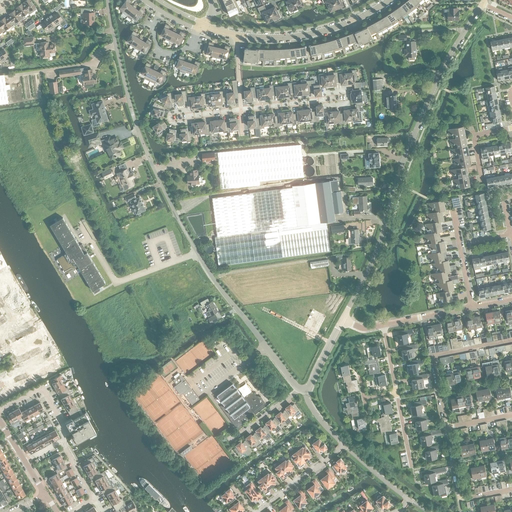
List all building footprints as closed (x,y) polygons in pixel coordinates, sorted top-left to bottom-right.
[(21,4),(29,15),(36,9),(29,0),(25,0),(23,2),(25,4),(22,5),(21,4)] [(131,0),(125,0),(124,3),(123,2),(120,5),(121,6),(121,7),(125,10),(129,4),(130,4),(132,1),(131,0)] [(293,10),(297,8),(293,0),(290,0),(287,1),(289,5),(286,6),(290,15),(294,13),(293,10)] [(293,0),(297,8),(303,6),(300,0),(293,0)] [(326,2),(330,11),(336,8),(332,0),(322,0),(324,3),(326,2)] [(332,0),(336,8),(341,6),(342,9),(346,7),(343,0),(332,0)] [(412,11),(416,8),(409,0),(407,0),(405,2),(412,11)] [(226,6),(228,10),(238,6),(236,1),(226,6)] [(408,15),(412,11),(405,2),(401,5),(408,15)] [(29,15),(21,4),(19,4),(18,5),(18,6),(16,7),(17,9),(15,11),(14,10),(21,20),(25,17),(24,15),(27,13),(29,15)] [(129,4),(125,10),(124,11),(125,12),(124,13),(127,15),(128,15),(135,5),(134,4),(132,6),(130,4),(129,4)] [(135,5),(128,15),(127,15),(125,18),(126,19),(127,17),(131,20),(132,19),(134,17),(138,11),(135,8),(137,6),(135,5)] [(263,13),(267,22),(273,19),(269,10),(266,11),(264,5),(257,8),(260,14),(263,13)] [(403,18),(408,15),(401,5),(396,8),(403,18)] [(230,16),(240,11),(238,6),(228,10),(228,11),(230,16)] [(134,17),(138,20),(138,19),(139,20),(142,17),(141,16),(145,11),(141,7),(138,11),(134,17)] [(279,20),(283,18),(279,9),(276,10),(275,7),(269,10),(273,19),(278,17),(279,20)] [(80,13),(83,13),(83,20),(84,20),(84,24),(93,24),(93,20),(93,17),(94,16),(94,13),(89,13),(89,8),(80,9),(80,13)] [(403,18),(396,8),(393,11),(393,10),(391,11),(398,21),(397,19),(402,16),(403,18)] [(458,19),(459,18),(459,16),(458,15),(458,11),(457,11),(457,8),(450,8),(450,9),(444,9),(444,18),(448,18),(448,20),(458,19)] [(21,20),(14,10),(13,10),(11,11),(11,12),(9,14),(10,15),(8,17),(14,26),(18,23),(17,21),(20,19),(21,20)] [(393,25),(398,22),(398,21),(391,11),(389,12),(390,13),(386,15),(393,25)] [(51,14),(48,16),(55,26),(60,22),(59,21),(62,19),(57,13),(54,15),(54,14),(52,15),(51,14)] [(383,16),(381,17),(387,28),(388,28),(393,25),(386,15),(383,17),(383,16)] [(50,30),(55,26),(48,16),(45,19),(45,20),(44,21),(44,22),(41,24),(46,31),(49,29),(50,30)] [(0,21),(6,31),(7,31),(6,30),(9,27),(11,29),(14,26),(8,17),(5,19),(4,17),(2,19),(1,18),(0,19),(0,21)] [(382,31),(387,28),(381,17),(379,19),(376,21),(382,31)] [(382,31),(376,21),(371,24),(376,32),(380,29),(382,31)] [(165,36),(169,29),(169,30),(170,26),(166,23),(163,30),(162,29),(160,33),(161,33),(160,35),(164,38),(165,36)] [(371,34),(376,32),(371,24),(367,26),(373,39),(371,34)] [(362,44),(373,39),(367,26),(367,27),(355,33),(355,32),(354,32),(359,44),(362,43),(362,44)] [(169,41),(175,30),(173,29),(172,31),(169,30),(169,29),(165,36),(164,38),(166,38),(165,39),(169,41)] [(138,33),(133,30),(130,36),(129,35),(127,39),(128,39),(127,40),(131,43),(132,43),(136,37),(138,33)] [(176,31),(175,30),(169,41),(167,44),(168,45),(170,41),(173,43),(173,42),(175,43),(176,41),(179,34),(175,33),(176,31)] [(182,39),(185,33),(180,31),(179,34),(176,41),(180,44),(181,43),(182,43),(183,40),(182,39)] [(359,44),(354,32),(350,34),(354,45),(355,44),(359,43),(359,44)] [(353,45),(353,47),(356,46),(355,44),(354,45),(350,34),(345,36),(349,47),(349,46),(348,44),(353,42),(354,45),(353,45)] [(136,37),(132,43),(131,43),(131,44),(132,45),(131,46),(135,48),(142,37),(140,36),(139,38),(136,37)] [(343,48),(345,48),(349,47),(345,36),(340,37),(343,48)] [(141,50),(141,49),(145,43),(145,42),(142,41),(143,38),(142,37),(135,48),(133,51),(133,52),(135,49),(139,51),(139,50),(141,50)] [(340,37),(335,39),(338,50),(342,49),(343,51),(345,50),(345,48),(343,48),(340,37)] [(145,43),(141,49),(146,52),(146,51),(147,52),(149,48),(148,48),(152,42),(147,39),(145,42),(145,43)] [(335,39),(330,41),(333,52),(334,51),(338,50),(335,39)] [(211,55),(211,56),(214,43),(209,41),(207,48),(206,48),(205,52),(206,52),(206,53),(211,54),(211,55)] [(334,51),(333,52),(330,41),(325,42),(328,53),(332,52),(332,54),(335,54),(334,51)] [(415,60),(415,56),(416,56),(415,41),(407,42),(407,49),(404,49),(404,56),(407,55),(407,57),(408,56),(408,60),(415,60)] [(48,52),(54,51),(53,44),(48,44),(48,42),(39,43),(41,56),(48,56),(48,52)] [(216,58),(219,45),(217,45),(217,47),(213,47),(214,43),(211,56),(212,56),(212,57),(216,58)] [(324,54),(323,54),(320,43),(315,44),(317,56),(321,55),(322,57),(324,56),(324,54)] [(221,46),(219,45),(216,58),(215,61),(216,61),(217,58),(220,59),(221,58),(222,58),(225,45),(224,49),(221,48),(221,46)] [(230,46),(225,45),(222,58),(223,57),(228,58),(228,57),(229,57),(230,53),(229,53),(230,46)] [(295,59),(295,61),(298,61),(298,59),(297,59),(296,59),(295,47),(290,48),(291,59),(295,59)] [(246,61),(258,62),(259,49),(253,48),(253,49),(245,48),(243,60),(246,60),(246,61)] [(176,66),(177,66),(176,68),(180,69),(185,57),(180,55),(177,61),(176,61),(175,65),(176,65),(176,66)] [(185,57),(180,69),(179,72),(184,73),(185,72),(190,60),(188,59),(187,62),(183,61),(185,57)] [(191,61),(190,60),(185,72),(184,73),(184,75),(184,76),(186,72),(189,74),(190,73),(191,73),(192,72),(194,64),(191,63),(191,61)] [(192,72),(197,73),(198,73),(199,69),(198,69),(200,62),(195,60),(194,64),(192,72)] [(139,73),(145,76),(151,64),(147,62),(144,68),(142,67),(139,73)] [(151,64),(145,76),(144,78),(149,81),(150,79),(150,80),(156,68),(154,67),(153,69),(150,68),(151,64)] [(79,68),(58,71),(59,77),(80,74),(80,73),(84,73),(84,76),(82,76),(83,84),(96,82),(96,81),(96,80),(96,79),(95,79),(95,74),(92,75),(91,69),(84,70),(80,71),(79,68)] [(150,80),(150,79),(149,81),(155,83),(162,69),(161,69),(160,73),(156,71),(157,69),(156,68),(150,80)] [(166,71),(162,69),(155,83),(156,82),(160,84),(162,81),(163,82),(164,78),(163,78),(166,71)] [(347,74),(348,85),(352,84),(352,83),(354,83),(354,81),(357,80),(356,70),(351,70),(351,73),(347,74)] [(342,71),(337,72),(338,82),(341,82),(341,84),(344,84),(344,85),(348,85),(347,74),(342,74),(342,71)] [(333,75),(328,76),(330,87),(333,86),(333,85),(334,85),(336,85),(336,83),(338,82),(337,72),(333,72),(333,75)] [(330,87),(328,76),(323,76),(323,74),(318,74),(320,84),(320,85),(323,84),(323,87),(325,86),(326,86),(326,87),(330,87)] [(0,75),(0,104),(8,103),(6,90),(10,89),(9,85),(5,86),(4,75),(0,75)] [(373,80),(373,90),(375,90),(375,92),(380,92),(380,90),(383,89),(383,85),(383,79),(373,80)] [(311,91),(310,80),(306,81),(306,84),(301,84),(302,95),(306,95),(306,94),(307,94),(309,93),(308,91),(311,91)] [(320,95),(321,95),(320,85),(320,84),(315,85),(314,80),(310,80),(311,91),(314,91),(315,95),(316,95),(316,96),(321,95),(320,95)] [(58,92),(56,82),(49,83),(50,93),(58,92)] [(302,95),(301,84),(296,85),(296,82),(292,83),(293,93),(296,93),(296,95),(298,95),(299,95),(299,96),(302,95)] [(283,86),(284,97),(288,97),(288,96),(290,96),(290,93),(293,93),(292,83),(287,83),(287,86),(283,86)] [(273,85),(274,95),(277,95),(277,97),(279,97),(280,97),(280,98),(284,97),(283,86),(278,87),(278,84),(273,85)] [(272,96),(274,95),(273,85),(269,85),(269,88),(264,89),(265,100),(269,99),(269,98),(270,98),(272,98),(272,96)] [(255,87),(256,97),(259,97),(259,99),(261,99),(262,99),(262,100),(265,100),(264,89),(259,89),(259,86),(255,87)] [(245,91),(246,97),(247,101),(248,101),(248,102),(253,101),(252,100),(253,100),(253,98),(256,97),(255,87),(250,88),(250,90),(245,91)] [(356,105),(357,105),(363,104),(363,101),(364,100),(364,99),(364,98),(364,97),(363,97),(363,96),(361,96),(360,90),(361,90),(361,87),(354,88),(355,91),(352,91),(352,94),(351,94),(352,99),(353,99),(353,102),(356,101),(356,105)] [(234,98),(234,92),(228,93),(228,90),(223,91),(224,101),(227,101),(227,103),(228,103),(228,104),(233,103),(234,102),(234,98)] [(387,109),(390,108),(390,110),(391,111),(392,111),(394,111),(395,111),(395,109),(395,108),(396,108),(395,95),(392,95),(391,90),(384,91),(384,96),(386,96),(387,109)] [(186,95),(186,91),(181,91),(182,94),(176,95),(177,101),(177,100),(178,105),(179,104),(179,105),(184,105),(184,104),(184,101),(187,101),(186,95)] [(214,95),(216,106),(219,105),(219,104),(220,104),(222,104),(222,102),(224,101),(223,91),(219,91),(219,94),(214,95)] [(173,92),(167,93),(167,96),(162,99),(165,104),(167,107),(168,107),(168,108),(173,106),(172,105),(173,105),(172,103),(175,101),(173,92)] [(209,92),(205,93),(206,103),(209,103),(209,105),(211,105),(212,105),(212,106),(216,106),(214,95),(209,95),(209,92)] [(206,103),(205,93),(200,93),(201,96),(196,97),(197,108),(201,107),(201,106),(203,106),(203,104),(206,103)] [(186,95),(187,101),(187,106),(190,105),(191,108),(193,107),(193,108),(197,108),(196,97),(191,97),(191,95),(186,95)] [(487,106),(489,105),(498,104),(497,98),(488,100),(486,100),(487,106)] [(107,120),(108,120),(102,101),(92,104),(94,109),(90,110),(91,115),(95,114),(97,123),(102,121),(102,122),(107,121),(107,120)] [(164,111),(164,110),(162,110),(163,107),(155,102),(152,107),(154,109),(152,114),(158,116),(158,115),(162,117),(162,116),(163,116),(165,112),(164,111)] [(319,116),(323,116),(324,116),(324,115),(323,106),(322,106),(322,105),(317,105),(317,106),(316,106),(317,111),(314,111),(315,122),(319,121),(319,116)] [(355,108),(351,109),(352,120),(353,123),(362,121),(361,111),(358,111),(357,109),(355,109),(355,108)] [(298,113),(295,114),(297,124),(301,124),(301,121),(305,120),(304,109),(300,110),(300,111),(298,111),(298,113)] [(311,122),(315,122),(314,111),(311,112),(311,110),(308,110),(308,109),(304,109),(305,120),(310,120),(311,122)] [(345,113),(342,113),(343,124),(348,123),(347,120),(352,120),(351,109),(347,109),(347,110),(346,110),(345,111),(345,113)] [(289,111),(286,112),(287,122),(292,122),(292,125),(297,124),(295,114),(292,114),(292,112),(290,112),(289,112),(289,111)] [(329,123),(334,122),(332,111),(329,112),(328,113),(326,113),(326,115),(324,115),(324,116),(323,116),(325,126),(329,125),(329,123)] [(339,124),(343,124),(342,113),(339,114),(339,111),(337,112),(337,111),(336,112),(336,111),(332,111),(334,122),(339,121),(339,124)] [(280,116),(277,116),(278,126),(282,126),(282,123),(287,122),(286,112),(282,112),(282,113),(281,113),(279,113),(280,116)] [(274,127),(278,126),(277,116),(274,116),(274,114),(272,114),(271,114),(271,113),(267,114),(268,125),(273,124),(274,127)] [(261,118),(258,118),(260,129),(264,128),(264,125),(268,125),(267,114),(263,114),(263,115),(261,115),(261,118)] [(255,129),(260,129),(258,118),(255,118),(255,116),(254,116),(254,115),(249,116),(249,117),(249,121),(248,121),(249,127),(255,126),(255,129)] [(230,121),(227,122),(228,132),(233,132),(232,129),(238,128),(237,122),(236,122),(236,118),(235,118),(230,118),(230,119),(229,119),(230,121)] [(221,119),(217,120),(219,131),(223,130),(224,133),(228,132),(227,122),(224,122),(224,120),(222,120),(221,120),(221,119)] [(214,131),(219,131),(217,120),(213,120),(214,121),(213,121),(211,121),(211,124),(208,124),(210,135),(214,134),(214,131)] [(164,122),(163,122),(163,121),(159,124),(159,123),(154,126),(157,131),(155,133),(159,138),(166,131),(164,128),(166,127),(166,126),(164,122)] [(205,135),(210,135),(208,124),(206,124),(205,122),(203,122),(203,121),(199,122),(200,133),(205,132),(205,135)] [(191,131),(191,137),(196,136),(195,133),(200,133),(199,122),(195,122),(195,123),(192,124),(193,126),(190,126),(190,131),(191,131)] [(84,135),(94,132),(91,124),(82,127),(84,135)] [(453,139),(465,136),(463,127),(448,129),(449,135),(453,134),(454,137),(452,137),(453,139)] [(192,141),(191,137),(191,131),(190,131),(188,131),(187,129),(186,129),(186,128),(182,129),(182,130),(181,130),(181,134),(181,140),(187,139),(187,142),(192,141)] [(173,140),(173,143),(179,143),(179,134),(176,133),(176,131),(175,130),(171,129),(170,130),(170,129),(169,133),(168,133),(167,139),(173,140)] [(87,147),(92,146),(95,145),(95,142),(100,141),(98,133),(84,137),(87,147)] [(454,147),(454,149),(467,146),(465,136),(453,139),(450,139),(451,145),(455,144),(456,147),(454,147)] [(120,151),(119,149),(122,148),(119,143),(118,143),(115,138),(111,140),(109,137),(105,139),(111,150),(108,151),(111,159),(116,157),(117,156),(118,156),(118,155),(119,155),(120,154),(120,153),(120,152),(120,151)] [(215,160),(218,160),(221,189),(259,185),(259,181),(304,177),(301,145),(217,152),(217,153),(214,153),(215,160)] [(456,158),(469,156),(467,146),(454,149),(452,149),(453,155),(457,154),(458,157),(456,157),(456,158)] [(215,161),(215,160),(214,153),(202,154),(203,162),(215,161)] [(379,153),(369,154),(370,167),(380,166),(379,153)] [(458,168),(466,167),(471,166),(469,156),(456,158),(454,159),(455,164),(459,164),(460,166),(458,167),(458,168)] [(455,178),(455,179),(468,177),(466,167),(458,168),(451,170),(452,175),(456,174),(457,177),(455,178)] [(134,185),(132,181),(131,179),(135,177),(132,172),(128,174),(126,170),(127,169),(117,173),(119,178),(116,180),(120,188),(124,186),(125,189),(134,185)] [(190,176),(187,176),(188,184),(192,184),(192,185),(192,186),(193,186),(194,187),(195,186),(196,186),(196,185),(196,184),(199,183),(198,175),(197,175),(197,170),(190,170),(190,176)] [(468,177),(455,179),(453,179),(454,185),(458,184),(459,187),(457,187),(457,189),(470,186),(468,177)] [(341,191),(339,191),(337,180),(292,186),(293,187),(213,198),(218,236),(215,237),(219,266),(283,257),(330,251),(327,222),(335,221),(334,213),(344,212),(341,191)] [(125,198),(127,202),(131,200),(131,201),(130,201),(131,202),(136,214),(137,214),(138,214),(141,213),(140,212),(145,210),(146,210),(145,209),(143,205),(142,202),(140,197),(139,197),(136,199),(136,198),(134,193),(125,198)] [(360,211),(361,212),(363,212),(364,211),(367,210),(367,209),(368,209),(369,209),(370,208),(370,206),(369,205),(368,205),(367,205),(367,196),(359,197),(353,198),(353,204),(359,204),(360,211)] [(453,199),(455,208),(462,207),(460,197),(453,199)] [(436,212),(446,210),(444,200),(429,203),(430,209),(435,208),(436,212)] [(434,222),(441,221),(444,221),(443,215),(450,214),(449,209),(446,210),(436,212),(428,213),(429,220),(434,219),(434,222)] [(133,214),(123,219),(126,223),(135,218),(133,214)] [(95,293),(100,290),(98,287),(106,283),(82,244),(80,245),(63,217),(56,222),(54,219),(49,222),(67,253),(57,259),(65,273),(78,266),(95,293)] [(433,233),(439,232),(449,230),(448,226),(442,227),(441,221),(434,222),(426,224),(427,230),(432,229),(433,233)] [(343,225),(331,226),(331,233),(344,231),(343,225)] [(360,238),(359,238),(358,229),(351,229),(352,242),(355,242),(355,243),(356,243),(359,243),(361,242),(361,239),(360,238)] [(431,243),(451,239),(450,235),(440,237),(439,232),(433,233),(424,235),(426,241),(431,240),(431,243)] [(437,252),(445,251),(448,250),(447,245),(452,244),(451,239),(431,243),(430,244),(431,250),(436,249),(437,252)] [(435,263),(449,260),(453,260),(452,256),(446,257),(445,251),(437,252),(428,254),(429,260),(434,259),(435,263)] [(496,253),(498,262),(503,261),(504,265),(502,252),(496,253)] [(344,270),(351,269),(351,257),(348,257),(348,254),(336,256),(336,259),(341,259),(341,258),(343,258),(344,270)] [(484,255),(486,266),(492,265),(491,263),(492,263),(490,255),(490,254),(486,254),(487,255),(484,256),(484,255)] [(472,258),(474,269),(480,268),(480,266),(478,257),(478,256),(474,257),(475,258),(472,258)] [(311,268),(329,266),(328,259),(310,262),(311,268)] [(440,272),(447,271),(457,269),(456,264),(450,265),(449,260),(435,263),(433,263),(435,269),(440,268),(440,272)] [(439,283),(458,279),(458,275),(448,277),(447,271),(440,272),(432,274),(433,280),(438,279),(439,283)] [(444,292),(450,291),(454,290),(453,284),(459,283),(458,279),(439,283),(437,283),(438,289),(443,288),(444,292)] [(478,289),(480,297),(486,296),(485,287),(478,289)] [(450,291),(444,292),(436,294),(437,300),(442,299),(442,303),(452,301),(452,302),(459,300),(458,295),(452,297),(450,291)] [(0,298),(0,319),(2,322),(20,311),(10,293),(0,298)] [(203,307),(206,306),(209,310),(206,312),(208,317),(218,311),(213,301),(210,303),(207,298),(200,302),(203,307)] [(499,310),(492,311),(495,322),(501,321),(499,310)] [(488,324),(495,322),(492,311),(485,313),(488,324)] [(208,318),(211,324),(218,320),(215,315),(208,318)] [(480,316),(473,317),(475,328),(482,326),(480,316)] [(468,329),(475,328),(473,317),(466,318),(468,329)] [(460,318),(453,319),(455,330),(462,329),(460,318)] [(448,331),(455,330),(453,319),(446,321),(448,331)] [(441,323),(434,324),(436,335),(443,334),(441,323)] [(429,337),(436,335),(434,324),(427,326),(429,337)] [(33,327),(23,332),(26,336),(35,331),(33,327)] [(402,331),(402,334),(397,335),(399,344),(407,342),(406,337),(408,336),(408,334),(413,333),(412,329),(402,331)] [(36,332),(26,337),(29,341),(38,336),(36,332)] [(39,337),(29,342),(31,346),(41,341),(39,337)] [(457,339),(457,337),(450,339),(452,349),(459,348),(457,339)] [(365,361),(377,359),(377,355),(381,354),(379,344),(369,346),(371,356),(369,357),(370,360),(367,360),(366,357),(364,358),(365,361)] [(414,351),(411,352),(414,351),(413,349),(418,348),(417,344),(407,346),(408,349),(402,350),(404,358),(415,356),(414,351)] [(44,346),(34,350),(36,354),(45,349),(44,346)] [(46,349),(36,355),(39,359),(48,354),(46,349)] [(48,355),(39,360),(42,365),(51,360),(48,355)] [(367,364),(369,374),(380,372),(377,359),(365,361),(365,364),(367,364)] [(412,361),(412,364),(407,365),(409,373),(417,372),(416,367),(418,366),(418,364),(423,363),(422,359),(412,361)] [(52,360),(42,366),(45,370),(54,365),(52,360)] [(499,363),(492,365),(494,376),(501,374),(499,363)] [(342,376),(343,379),(351,377),(348,364),(338,366),(340,376),(342,376)] [(55,365),(45,371),(47,375),(57,370),(55,365)] [(487,377),(494,376),(492,365),(485,366),(487,377)] [(479,366),(472,367),(474,378),(481,377),(479,366)] [(467,379),(474,378),(472,367),(465,368),(467,379)] [(462,382),(459,371),(459,368),(453,369),(452,370),(453,372),(455,383),(462,382)] [(22,370),(0,382),(0,385),(4,392),(27,379),(22,370)] [(381,375),(380,372),(369,374),(373,374),(373,377),(375,377),(377,386),(387,384),(385,374),(381,375)] [(448,385),(455,383),(453,372),(446,374),(446,375),(444,375),(445,379),(447,379),(448,385)] [(192,390),(191,390),(189,387),(190,387),(190,386),(181,374),(173,380),(177,384),(174,386),(181,395),(183,393),(192,405),(200,399),(193,390),(192,390)] [(417,376),(418,379),(412,380),(414,388),(422,387),(421,382),(423,381),(423,379),(428,378),(427,374),(417,376)] [(50,380),(55,388),(63,384),(60,379),(62,378),(60,375),(50,380)] [(351,377),(343,379),(344,382),(346,382),(348,392),(359,390),(357,379),(351,380),(351,377)] [(55,388),(59,396),(69,391),(67,387),(65,388),(63,384),(55,388)] [(233,384),(217,395),(224,404),(220,406),(238,429),(241,426),(268,406),(261,396),(256,395),(256,393),(248,391),(247,391),(245,392),(244,393),(241,395),(233,384)] [(509,385),(502,387),(505,398),(511,396),(509,385)] [(498,399),(505,398),(502,387),(496,388),(498,399)] [(489,388),(482,389),(485,400),(492,399),(489,388)] [(478,401),(485,400),(482,389),(476,391),(478,401)] [(71,394),(69,391),(59,396),(63,404),(71,400),(69,395),(71,394)] [(470,393),(463,395),(465,405),(472,404),(470,393)] [(420,413),(421,417),(425,416),(425,412),(421,413),(420,408),(422,407),(422,405),(426,404),(426,400),(427,400),(432,399),(431,395),(420,397),(420,401),(416,402),(416,405),(411,406),(413,415),(420,413)] [(458,407),(465,405),(463,395),(456,396),(456,397),(458,407)] [(452,412),(459,412),(458,407),(456,397),(450,398),(452,408),(452,409),(452,410),(452,411),(452,412)] [(63,404),(72,419),(80,415),(78,411),(80,410),(76,403),(74,404),(71,400),(63,404)] [(351,413),(352,416),(359,414),(356,401),(345,403),(348,414),(351,413)] [(35,405),(40,414),(45,411),(40,402),(35,405)] [(381,417),(389,416),(388,413),(393,412),(391,402),(381,404),(383,414),(381,414),(381,417)] [(283,411),(291,421),(292,421),(288,417),(291,414),(292,415),(294,416),(295,415),(296,417),(301,413),(294,404),(289,407),(288,406),(286,408),(283,411)] [(35,405),(30,407),(34,415),(39,413),(39,414),(40,414),(35,405)] [(25,410),(27,412),(30,418),(34,415),(30,407),(25,410)] [(14,412),(18,419),(19,421),(23,418),(25,421),(21,413),(21,412),(18,408),(13,411),(14,412)] [(25,421),(30,418),(27,412),(25,410),(21,412),(21,413),(25,421)] [(7,417),(10,423),(18,419),(14,412),(13,411),(8,414),(9,415),(7,417)] [(276,416),(274,418),(282,429),(278,424),(281,422),(282,423),(284,423),(285,422),(287,425),(291,421),(283,411),(284,411),(279,415),(278,413),(276,415),(276,416)] [(84,413),(80,415),(72,419),(72,420),(65,423),(70,433),(71,432),(73,435),(72,436),(76,443),(95,432),(88,420),(84,413)] [(360,418),(359,414),(352,416),(352,420),(354,419),(356,428),(354,429),(355,432),(362,431),(362,428),(366,427),(364,417),(360,418)] [(430,415),(425,416),(421,417),(421,420),(416,421),(417,430),(426,428),(425,423),(427,423),(427,420),(431,419),(430,415)] [(379,422),(381,432),(392,430),(389,416),(381,417),(381,418),(376,419),(377,422),(379,422)] [(264,426),(272,436),(268,432),(271,429),(272,430),(274,431),(275,430),(277,432),(282,429),(274,418),(273,418),(274,419),(270,422),(269,421),(266,423),(267,423),(264,426)] [(257,431),(254,433),(262,444),(258,439),(261,437),(262,438),(264,438),(265,438),(267,440),(272,436),(264,426),(260,430),(259,428),(256,430),(257,431)] [(54,429),(49,431),(54,440),(59,438),(54,429)] [(431,435),(435,435),(436,436),(443,434),(442,429),(426,432),(426,435),(421,436),(422,445),(431,443),(430,438),(432,438),(431,435)] [(392,433),(392,430),(381,432),(384,432),(385,435),(387,434),(389,444),(399,442),(397,432),(392,433)] [(54,440),(49,431),(44,433),(45,435),(50,443),(54,440)] [(262,444),(254,433),(254,434),(250,437),(249,436),(246,438),(247,439),(244,441),(252,451),(249,447),(252,444),(252,445),(254,446),(255,445),(257,447),(262,444)] [(45,435),(40,438),(45,446),(50,443),(45,435)] [(501,449),(509,447),(506,436),(499,438),(501,449)] [(493,437),(486,439),(489,450),(495,448),(493,437)] [(36,440),(40,448),(45,446),(40,438),(36,440)] [(313,442),(314,443),(313,444),(314,446),(312,448),(316,453),(318,451),(319,452),(320,453),(321,453),(322,452),(322,451),(321,449),(322,448),(323,450),(327,447),(324,443),(323,444),(319,439),(318,440),(317,439),(316,439),(315,439),(314,439),(314,440),(313,440),(313,441),(313,442)] [(489,450),(486,439),(479,440),(482,451),(489,450)] [(35,451),(31,443),(29,440),(23,444),(25,446),(23,447),(27,454),(30,452),(30,454),(35,451)] [(36,440),(31,443),(35,451),(40,448),(36,440)] [(239,443),(236,445),(237,446),(234,448),(238,454),(241,452),(242,453),(244,453),(245,453),(247,455),(252,451),(244,441),(240,445),(239,443)] [(474,443),(467,444),(469,455),(476,454),(474,443)] [(298,451),(305,460),(310,457),(308,454),(310,452),(304,444),(303,445),(302,444),(297,448),(298,449),(297,450),(298,451)] [(462,457),(469,455),(467,444),(460,446),(462,457)] [(436,450),(441,449),(440,445),(430,447),(431,450),(425,451),(427,460),(436,458),(435,453),(437,452),(436,450)] [(183,456),(184,455),(192,449),(190,446),(180,453),(183,456)] [(303,462),(305,460),(298,451),(297,450),(296,450),(295,449),(290,453),(291,454),(290,454),(291,456),(293,460),(294,459),(296,462),(295,462),(300,468),(304,464),(303,462)] [(52,460),(55,464),(63,460),(58,452),(48,458),(50,461),(52,460)] [(81,463),(86,471),(94,467),(91,462),(94,461),(92,457),(81,463)] [(333,463),(334,464),(331,466),(336,473),(339,471),(340,472),(341,471),(342,472),(343,472),(344,472),(345,472),(346,471),(346,470),(346,469),(345,468),(346,467),(342,462),(343,461),(340,458),(337,460),(338,462),(337,463),(335,461),(334,461),(333,461),(333,462),(333,463)] [(288,459),(286,461),(285,460),(283,460),(281,462),(281,464),(280,464),(288,474),(293,470),(291,467),(293,466),(288,459)] [(67,468),(63,460),(55,464),(57,469),(55,470),(57,473),(57,474),(59,473),(67,468)] [(504,460),(497,461),(499,472),(506,471),(504,460)] [(500,476),(499,472),(497,461),(490,462),(492,473),(495,473),(495,476),(500,476)] [(0,466),(3,471),(10,467),(7,462),(0,466)] [(288,474),(280,464),(276,468),(278,471),(277,472),(279,475),(278,475),(282,481),(287,477),(286,475),(288,474)] [(484,465),(478,466),(480,477),(487,476),(484,465)] [(473,479),(480,477),(478,466),(471,468),(473,479)] [(13,473),(10,467),(3,471),(6,477),(13,473)] [(94,467),(86,471),(90,479),(103,472),(103,471),(100,473),(98,470),(96,471),(94,467)] [(430,473),(424,474),(426,483),(436,481),(435,476),(436,476),(435,473),(440,473),(446,471),(445,467),(439,468),(429,470),(430,473)] [(321,479),(324,482),(323,483),(323,484),(324,484),(324,485),(325,485),(328,488),(330,486),(330,487),(331,487),(332,487),(332,486),(333,486),(333,485),(333,484),(335,482),(332,479),(335,477),(329,469),(326,471),(328,474),(321,479)] [(98,485),(106,481),(103,476),(105,475),(103,472),(90,479),(93,477),(98,485)] [(6,477),(9,482),(16,478),(13,473),(6,477)] [(59,473),(57,474),(57,473),(49,478),(51,483),(59,478),(62,477),(59,473)] [(264,477),(263,477),(271,487),(276,483),(274,480),(276,479),(271,473),(269,474),(268,473),(268,474),(266,473),(263,475),(264,477)] [(142,477),(140,478),(139,480),(140,481),(141,484),(165,507),(167,508),(170,508),(170,505),(169,502),(146,480),(144,478),(142,477)] [(271,487),(263,477),(258,481),(261,484),(259,485),(262,488),(261,489),(265,494),(270,490),(268,488),(271,487)] [(19,483),(16,478),(9,482),(12,487),(19,483)] [(51,483),(54,487),(62,483),(59,478),(51,483)] [(311,494),(313,497),(315,495),(316,495),(316,496),(317,496),(318,496),(318,495),(319,495),(319,494),(319,493),(318,493),(320,491),(318,488),(320,486),(315,479),(312,481),(314,484),(307,489),(310,492),(309,492),(309,493),(309,494),(310,494),(311,495),(311,494)] [(448,483),(448,482),(447,479),(437,481),(438,484),(433,485),(434,494),(441,492),(441,496),(448,494),(447,486),(444,486),(443,484),(448,483)] [(98,485),(102,493),(115,486),(115,485),(112,487),(110,484),(108,485),(106,481),(98,485)] [(252,500),(257,496),(259,498),(262,496),(251,482),(246,486),(248,489),(245,491),(252,500)] [(12,487),(15,492),(22,489),(19,483),(12,487)] [(54,487),(57,492),(65,488),(62,483),(54,487)] [(109,499),(117,495),(115,490),(117,489),(115,486),(102,493),(105,492),(109,499)] [(59,497),(67,492),(65,488),(57,492),(59,497)] [(225,501),(226,501),(227,502),(229,500),(231,503),(236,499),(234,496),(236,495),(236,494),(236,493),(235,493),(234,493),(232,494),(231,492),(233,491),(230,488),(226,490),(227,491),(222,495),(222,496),(222,497),(222,498),(221,498),(221,499),(222,499),(222,500),(222,501),(223,501),(224,502),(225,501)] [(25,494),(22,489),(15,492),(18,498),(25,494)] [(297,505),(298,505),(299,507),(301,506),(302,506),(303,506),(304,506),(305,506),(305,505),(305,504),(305,503),(307,502),(304,498),(307,496),(302,489),(299,492),(301,494),(294,500),(296,502),(295,503),(295,504),(296,504),(296,505),(297,505)] [(59,497),(62,502),(72,496),(69,491),(67,492),(59,497)] [(120,499),(117,495),(109,499),(114,507),(119,504),(120,507),(124,502),(122,498),(120,499)] [(386,508),(385,506),(386,505),(387,506),(391,504),(388,500),(387,501),(383,495),(382,496),(381,496),(380,495),(379,495),(378,496),(377,496),(377,497),(377,498),(377,499),(377,500),(376,500),(378,502),(375,504),(379,510),(382,508),(383,509),(384,510),(385,510),(385,509),(386,509),(386,508)] [(75,501),(72,496),(62,502),(65,507),(75,501)] [(292,511),(291,510),(294,508),(288,500),(285,502),(287,505),(280,510),(281,511),(292,511)] [(366,511),(373,507),(371,505),(371,504),(372,504),(372,503),(371,503),(370,503),(369,503),(367,500),(365,501),(364,501),(363,501),(362,501),(362,502),(362,503),(362,504),(360,505),(362,509),(360,511),(366,511)] [(233,505),(233,506),(230,508),(231,510),(231,511),(239,511),(244,509),(239,501),(235,504),(234,504),(233,504),(233,505)] [(126,509),(128,511),(133,511),(136,510),(135,508),(135,507),(132,502),(126,505),(124,502),(120,507),(119,508),(121,511),(126,509)]
